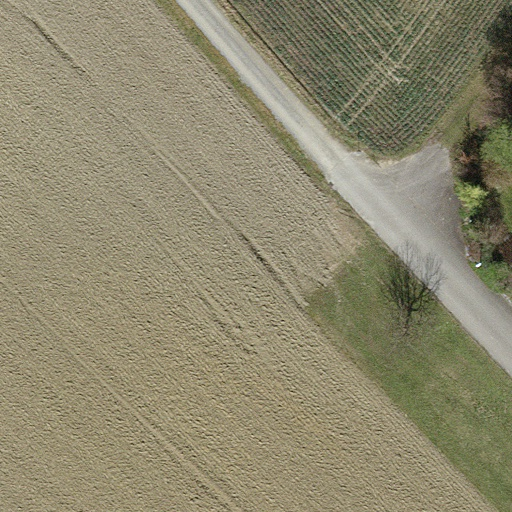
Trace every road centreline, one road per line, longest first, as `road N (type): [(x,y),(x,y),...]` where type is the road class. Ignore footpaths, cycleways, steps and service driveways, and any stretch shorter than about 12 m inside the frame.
road 1 (track): [(388,224),(201,0)]
road 2 (residential): [(511,357),(388,224)]
